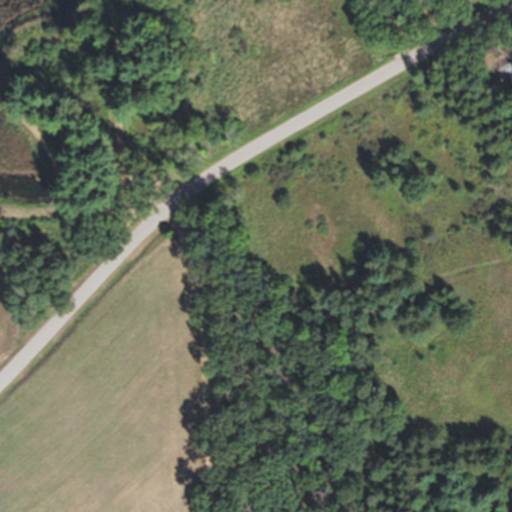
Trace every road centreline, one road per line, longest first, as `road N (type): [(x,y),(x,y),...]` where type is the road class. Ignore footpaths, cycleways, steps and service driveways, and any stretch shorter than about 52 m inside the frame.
road 1 (residential): [(0,412),(134,268),(169,179),(222,168),(511,4)]
road 2 (residential): [(169,179),(134,144),(157,14),(145,0)]
